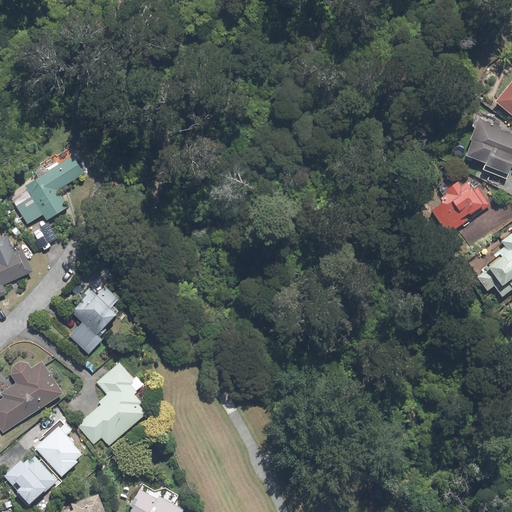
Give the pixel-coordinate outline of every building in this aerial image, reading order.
[(511,82),(497,100),(511,112),(511,82)] [(511,131),(482,120),(468,157),(485,164),(484,168),(509,178),(511,170),(511,131)] [(90,174),(78,155),(51,170),(48,165),(37,172),(39,177),(32,182),(30,180),(20,186),(23,191),(12,197),(29,225),(46,216),(48,221),(70,208),(61,191),(90,174)] [(447,233),(491,205),(479,187),(476,189),(469,178),(442,195),(446,201),(432,210),(447,233)] [(511,232),(500,241),(505,248),(495,256),(497,259),(477,273),(488,288),(494,284),(503,298),(511,291),(511,232)] [(0,297),(10,293),(6,285),(35,273),(24,248),(16,252),(9,236),(0,239),(0,297)] [(78,296),(91,283),(84,276),(71,289),(78,296)] [(83,322),(70,336),(90,353),(104,338),(100,335),(120,311),(114,306),(121,299),(99,279),(71,311),(83,322)] [(66,392),(45,360),(34,368),(32,364),(31,363),(30,363),(30,362),(29,362),(28,361),(27,361),(26,361),(25,361),(24,361),(23,361),(22,361),(21,361),(20,361),(19,362),(18,362),(17,363),(16,364),(15,365),(14,365),(14,366),(14,367),(13,368),(13,369),(13,370),(12,371),(12,372),(12,373),(12,374),(18,381),(1,392),(4,397),(0,399),(0,425),(5,433),(66,392)] [(98,381),(109,394),(77,424),(95,444),(102,437),(110,446),(147,411),(140,404),(143,401),(135,393),(146,383),(139,375),(135,379),(119,362),(98,381)] [(34,443),(36,446),(62,477),(87,456),(67,434),(73,429),(63,418),(34,443)] [(59,480),(38,457),(31,463),(25,457),(3,477),(29,505),(41,493),(43,495),(59,480)] [(182,511),(184,509),(145,485),(132,506),(135,508),(132,511),(182,511)] [(107,511),(101,492),(74,501),(77,509),(69,511),(107,511)]
